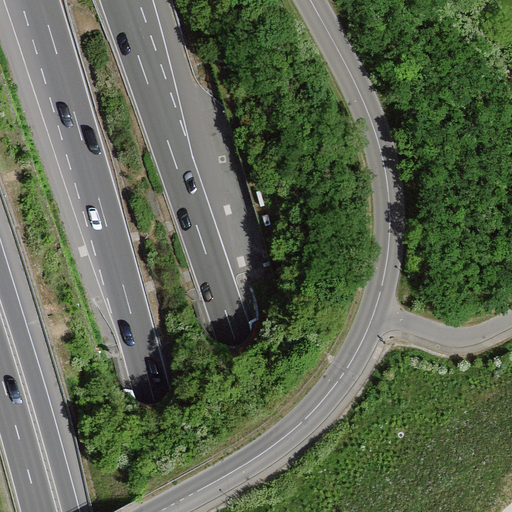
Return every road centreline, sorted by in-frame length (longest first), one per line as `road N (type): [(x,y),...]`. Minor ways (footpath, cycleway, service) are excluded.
road 1 (motorway): [(290,511),(120,0)]
road 2 (motorway): [(39,0),(183,511)]
road 3 (tertiary): [(311,0),(365,103),(385,165),(389,245),(375,310)]
road 4 (tertiary): [(375,310),(353,359),(314,411),(260,457),(162,511)]
road 5 (motorway): [(75,511),(0,260)]
road 6 (motorway): [(0,370),(39,511)]
road 7 (residential): [(511,321),(455,338),(375,310)]
